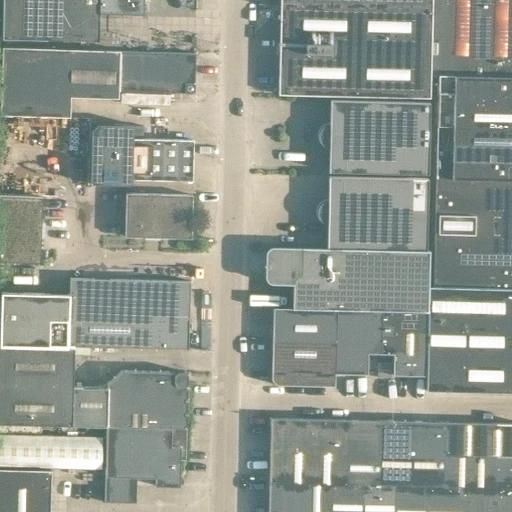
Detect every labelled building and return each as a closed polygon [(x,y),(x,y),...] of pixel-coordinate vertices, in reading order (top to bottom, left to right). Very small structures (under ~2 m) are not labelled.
[(1,0),(1,40),(97,43),(98,15),(138,16),(138,0),(1,0)] [(430,11),(430,0),(278,0),(279,8),(430,11)] [(442,76),(511,76),(511,0),(430,0),(430,11),(429,76),(442,76)] [(430,11),(279,8),(277,96),(428,99),(429,76),(430,11)] [(118,52),(0,48),(0,57),(0,125),(65,128),(66,118),(68,118),(69,99),(117,100),(117,93),(118,53),(118,52)] [(118,53),(117,93),(193,95),(194,55),(118,53)] [(440,128),(511,129),(511,76),(442,76),(440,128)] [(327,149),(326,173),(426,175),(428,104),(328,101),(328,125),(321,128),(317,140),(327,149)] [(0,125),(0,181),(65,184),(65,169),(65,128),(0,125)] [(153,137),(154,126),(131,126),(131,136),(153,137)] [(439,180),(511,181),(511,129),(440,128),(439,180)] [(192,142),(131,140),(130,181),(191,183),(192,142)] [(123,186),(128,181),(128,176),(118,176),(118,186),(123,186)] [(326,201),(319,204),(316,213),(425,216),(426,180),(326,178),(326,201)] [(511,289),(511,181),(439,180),(434,180),(433,234),(432,288),(511,289)] [(157,196),(124,195),(123,238),(156,239),(157,196)] [(0,229),(40,231),(41,198),(0,196),(0,229)] [(157,196),(156,239),(189,240),(190,197),(157,196)] [(324,249),(424,252),(425,216),(316,213),(315,217),(325,226),(324,249)] [(0,229),(0,262),(38,264),(40,231),(0,229)] [(264,253),(264,254),(263,277),(263,279),(264,280),(264,281),(265,282),(266,283),(267,284),(269,284),(270,285),(291,285),(290,310),(335,311),(380,312),(426,313),(427,288),(427,252),(424,252),(324,249),(268,248),(267,249),(265,250),(265,251),(264,252),(264,253)] [(188,321),(189,282),(68,279),(68,296),(0,294),(0,346),(72,348),(186,351),(187,322),(190,323),(190,321),(188,321)] [(511,289),(432,288),(427,288),(426,313),(425,324),(431,324),(511,325),(511,289)] [(335,311),(290,310),(271,309),(270,341),(334,342),(335,311)] [(335,311),(334,342),(334,375),(366,376),(366,355),(379,355),(380,312),(335,311)] [(380,312),(379,355),(392,355),(391,376),(424,377),(425,324),(426,313),(380,312)] [(511,325),(431,324),(425,324),(424,377),(423,392),(511,394),(511,325)] [(334,342),(270,341),(270,381),(274,386),(333,388),(334,375),(334,342)] [(0,424),(39,426),(70,427),(71,388),(72,348),(0,346),(0,424)] [(376,379),(389,379),(390,364),(376,364),(376,379)] [(105,388),(71,388),(70,427),(104,427),(104,428),(169,429),(182,429),(182,428),(185,426),(185,418),(182,416),(182,414),(185,412),(185,405),(183,402),(183,401),(185,398),(186,391),(183,388),(183,387),(186,385),(186,376),(183,373),(175,373),(172,376),(169,373),(120,372),(105,385),(105,388)] [(380,421),(269,419),(267,484),(328,485),(360,486),(378,487),(380,421)] [(410,488),(412,422),(380,421),(378,487),(392,487),(410,488)] [(457,488),(511,489),(511,457),(442,455),(443,423),(412,422),(410,488),(425,488),(451,489),(457,488)] [(442,455),(511,457),(511,424),(443,423),(442,455)] [(0,467),(99,470),(100,438),(39,437),(39,426),(0,424),(0,467)] [(185,430),(169,429),(104,428),(103,504),(134,504),(135,479),(153,479),(153,487),(178,488),(179,462),(184,462),(185,430)] [(0,511),(48,511),(50,472),(0,470),(0,511)] [(327,511),(328,485),(267,484),(266,511),(327,511)] [(328,485),(327,511),(359,511),(360,486),(328,485)] [(360,486),(359,511),(391,511),(392,487),(378,487),(360,486)] [(392,487),(391,511),(424,511),(425,488),(410,488),(392,487)] [(425,488),(424,511),(456,511),(457,488),(451,489),(425,488)] [(511,511),(511,489),(457,488),(456,511),(511,511)]
